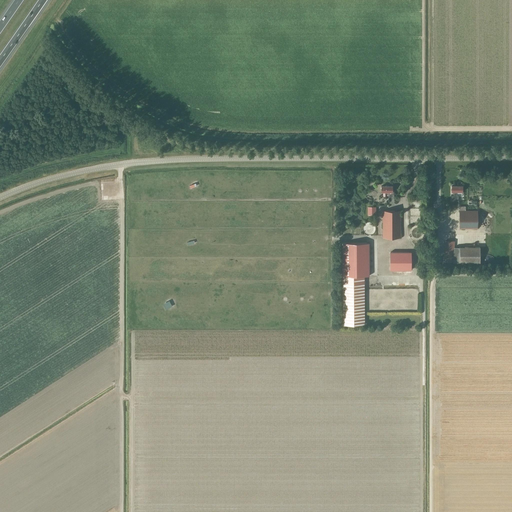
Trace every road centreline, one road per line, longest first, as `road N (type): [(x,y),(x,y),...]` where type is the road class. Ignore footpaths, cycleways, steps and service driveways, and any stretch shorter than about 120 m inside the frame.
road 1 (unclassified): [(0,197),(73,173),(173,159),(511,158)]
road 2 (track): [(118,164),(119,507)]
